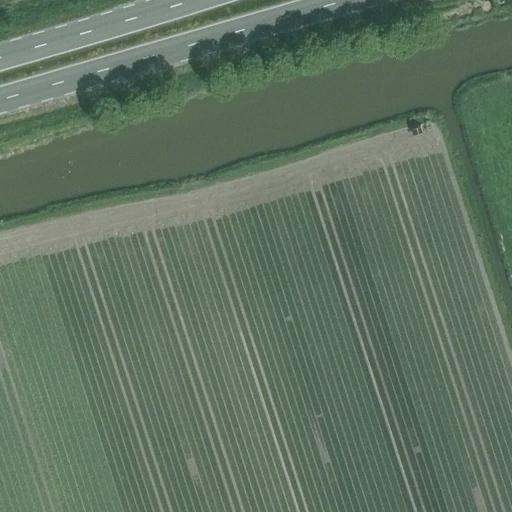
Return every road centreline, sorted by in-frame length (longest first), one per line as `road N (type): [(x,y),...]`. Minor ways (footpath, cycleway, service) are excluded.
road 1 (primary): [(0,99),(347,0)]
road 2 (primary): [(190,0),(0,56)]
